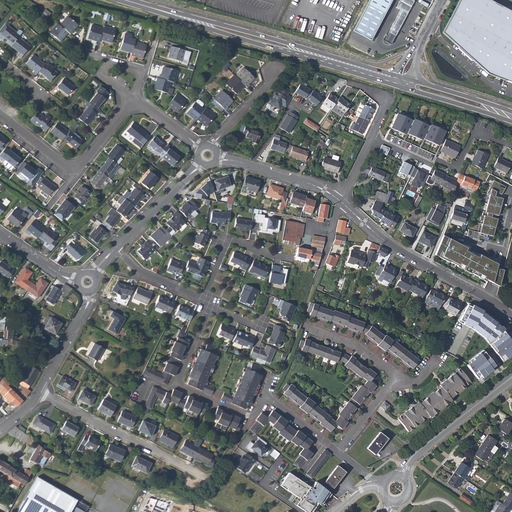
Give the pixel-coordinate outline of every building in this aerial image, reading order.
[(369,0),(353,31),(371,40),(391,0),(369,0)] [(413,1),(411,0),(400,0),(396,7),(400,9),(383,40),(390,44),(413,1)] [(511,12),(493,2),(489,0),(459,0),(442,33),(487,73),(511,82),(511,12)] [(67,16),(60,26),(67,32),(70,34),(78,25),(67,16)] [(5,24),(0,30),(0,34),(0,35),(0,38),(2,41),(5,38),(9,41),(13,44),(18,37),(19,36),(16,33),(8,26),(10,24),(7,21),(5,24)] [(59,42),(67,32),(60,26),(57,24),(49,33),(59,42)] [(87,39),(99,42),(100,40),(103,29),(91,26),(87,39)] [(115,30),(104,27),(103,29),(100,40),(111,43),(115,30)] [(120,49),(131,53),(135,42),(135,40),(131,39),(132,36),(131,35),(126,33),(124,34),(124,37),(120,49)] [(30,47),(18,37),(13,44),(11,46),(19,52),(16,55),(20,58),(30,47)] [(146,45),(135,42),(131,53),(131,55),(142,59),(146,45)] [(168,58),(181,62),(185,51),(171,47),(170,50),(171,51),(168,58)] [(32,72),(36,75),(38,72),(44,64),(33,55),(25,64),(28,66),(29,66),(34,70),(32,72)] [(47,66),(45,64),(44,64),(38,72),(46,78),(50,82),(56,73),(53,70),(54,69),(49,65),(47,66)] [(159,75),(158,78),(170,82),(174,83),(177,72),(163,67),(161,75),(159,75)] [(244,68),(235,77),(245,86),(247,88),(249,85),(249,84),(254,78),(244,68)] [(243,89),(245,86),(235,77),(234,75),(225,84),(236,94),(242,88),(243,89)] [(168,89),(170,82),(158,78),(157,78),(154,89),(167,93),(168,89)] [(57,87),(68,96),(74,87),(63,79),(57,87)] [(295,92),(305,98),(307,99),(316,106),(322,99),(317,95),(318,94),(313,91),(312,92),(310,90),(305,87),(305,88),(299,85),(295,92)] [(97,93),(89,103),(96,109),(102,102),(101,102),(104,98),(108,93),(100,86),(96,92),(97,93)] [(280,90),(288,94),(290,90),(282,86),(280,90)] [(288,94),(280,90),(279,93),(276,91),(272,97),(274,98),(272,100),(273,104),(275,105),(275,106),(279,109),(282,105),(285,107),(291,98),(287,96),(288,94)] [(221,91),(213,100),(215,101),(224,110),(225,111),(227,108),(227,107),(232,101),(221,91)] [(322,104),(331,109),(333,105),(338,99),(329,93),(322,104)] [(185,102),(176,94),(167,105),(177,112),(185,102)] [(343,99),(339,96),(338,99),(333,105),(344,113),(345,111),(350,105),(342,100),(343,99)] [(221,113),(224,110),(215,101),(212,105),(221,113)] [(94,112),(96,109),(89,103),(87,102),(85,105),(88,107),(79,119),(87,125),(96,113),(94,112)] [(186,113),(195,120),(197,119),(204,110),(201,108),(195,103),(194,102),(186,113)] [(368,123),(374,111),(365,105),(365,106),(361,104),(358,111),(358,113),(361,114),(359,118),(368,123)] [(331,109),(342,116),(344,113),(333,105),(331,109)] [(210,112),(205,108),(204,110),(197,119),(206,126),(214,116),(210,112)] [(279,128),(288,133),(296,121),(295,120),(297,117),(290,112),(288,116),(287,115),(279,128)] [(411,120),(397,113),(390,128),(404,135),(405,133),(411,120)] [(37,125),(45,131),(51,124),(48,121),(49,120),(45,116),(43,118),(39,115),(33,123),(37,126),(37,125)] [(319,127),(306,118),(303,122),(316,131),(318,129),(319,127)] [(361,136),(368,123),(359,118),(358,118),(354,125),(351,131),(361,136)] [(428,126),(414,119),(413,121),(407,134),(421,140),(422,139),(428,126)] [(50,132),(62,141),(63,139),(68,132),(56,123),(50,132)] [(133,141),(141,148),(150,136),(133,123),(124,134),(130,138),(132,136),(135,138),(133,141)] [(445,131),(430,125),(430,126),(423,139),(438,146),(445,131)] [(251,142),(256,144),(260,133),(248,129),(248,128),(245,127),(242,133),(246,135),(245,137),(252,139),(251,142)] [(74,130),(72,128),(68,132),(63,139),(76,149),(82,141),(72,133),(74,130)] [(157,152),(160,154),(165,146),(158,140),(154,137),(148,144),(152,148),(151,149),(156,152),(157,152)] [(459,146),(445,139),(439,151),(453,158),(459,146)] [(278,141),(273,140),(271,146),(274,147),(274,150),(283,153),(286,144),(278,141)] [(116,145),(107,157),(108,158),(114,163),(119,157),(124,151),(116,145)] [(308,152),(288,145),(285,154),(305,160),(308,152)] [(390,149),(382,145),(379,152),(386,155),(390,149)] [(4,160),(13,167),(20,159),(8,150),(7,151),(4,149),(0,153),(0,159),(3,162),(4,160)] [(161,157),(172,166),(179,158),(168,149),(161,157)] [(471,159),(469,163),(480,169),(488,154),(482,152),(476,150),(472,159),(471,159)] [(320,168),(337,173),(341,162),(324,157),(320,168)] [(492,166),(505,172),(510,163),(497,157),(492,166)] [(112,167),(115,163),(114,163),(108,158),(105,162),(99,171),(107,177),(108,178),(111,175),(109,173),(113,168),(112,167)] [(26,164),(23,162),(14,173),(17,175),(19,172),(26,164)] [(386,183),(389,175),(374,168),(376,164),(371,162),(369,166),(367,165),(363,172),(362,171),(359,177),(364,179),(367,174),(386,183)] [(410,176),(414,168),(415,167),(405,162),(399,172),(408,176),(408,175),(410,176)] [(109,173),(111,175),(118,166),(117,165),(115,163),(112,167),(113,168),(109,173)] [(36,172),(26,164),(19,172),(17,175),(18,176),(26,183),(27,183),(32,187),(43,172),(38,169),(36,172)] [(417,169),(414,168),(410,176),(413,177),(409,184),(417,188),(418,185),(422,187),(424,182),(427,175),(423,173),(423,172),(419,170),(419,171),(416,170),(417,169)] [(433,182),(442,186),(447,177),(442,174),(443,173),(439,172),(439,173),(433,170),(430,176),(427,175),(424,182),(429,184),(432,184),(433,182)] [(100,186),(107,177),(99,171),(92,180),(90,183),(97,189),(99,186),(100,186)] [(140,183),(148,189),(157,178),(150,172),(140,183)] [(479,182),(459,174),(456,181),(455,183),(475,191),(479,182)] [(213,181),(216,191),(222,189),(230,186),(227,177),(213,181)] [(442,186),(453,192),(455,183),(456,181),(453,179),(452,180),(447,177),(442,186)] [(36,186),(41,190),(48,195),(48,196),(55,187),(43,178),(36,186)] [(259,182),(251,179),(250,181),(244,179),(240,192),(241,192),(241,193),(245,194),(246,194),(254,196),(259,182)] [(493,180),(486,194),(489,195),(485,212),(483,211),(482,215),(484,215),(479,233),(492,236),(497,219),(489,216),(490,213),(498,215),(503,198),(497,197),(498,192),(501,194),(506,187),(493,180)] [(214,192),(211,182),(206,183),(195,193),(195,197),(207,199),(208,196),(214,192)] [(142,193),(144,191),(134,183),(132,186),(134,188),(130,193),(127,191),(122,197),(125,200),(132,206),(134,207),(143,195),(142,193)] [(282,189),(269,185),(266,195),(279,199),(278,200),(284,202),(287,193),(281,192),(282,189)] [(74,197),(81,203),(83,200),(84,200),(90,192),(82,186),(75,194),(76,194),(74,197)] [(386,195),(373,190),(370,198),(375,200),(383,202),(383,203),(386,195)] [(388,191),(386,195),(383,203),(388,204),(389,204),(390,201),(391,197),(391,196),(392,193),(388,191)] [(289,203),(301,207),(305,196),(292,192),(289,203)] [(306,197),(301,211),(305,212),(304,214),(310,215),(310,214),(311,214),(313,210),(312,209),(314,201),(310,200),(311,199),(306,197)] [(2,204),(0,202),(0,214),(6,207),(5,207),(9,202),(6,199),(2,204)] [(55,214),(62,220),(66,215),(67,216),(74,207),(65,200),(60,206),(61,206),(55,214)] [(123,217),(132,206),(125,200),(115,211),(121,215),(123,217)] [(178,210),(185,218),(193,210),(194,211),(197,208),(189,200),(186,203),(186,202),(183,205),(178,210)] [(378,210),(383,202),(375,200),(370,208),(371,212),(370,214),(379,220),(383,212),(378,210)] [(450,218),(463,223),(469,205),(464,203),(462,209),(454,206),(450,218)] [(317,216),(315,216),(314,220),(322,222),(323,218),(325,218),(328,206),(320,204),(317,216)] [(434,209),(431,208),(425,219),(428,221),(429,219),(438,224),(442,215),(446,207),(443,206),(440,205),(437,204),(434,209)] [(20,216),(13,210),(6,219),(17,227),(25,217),(28,219),(32,214),(32,213),(26,208),(20,216)] [(118,218),(121,215),(115,211),(114,210),(112,213),(112,212),(109,216),(105,222),(101,223),(108,230),(111,227),(112,228),(119,218),(118,218)] [(180,221),(182,219),(176,212),(171,217),(172,218),(168,222),(169,223),(166,226),(168,228),(164,231),(170,236),(173,233),(183,223),(180,221)] [(223,225),(223,222),(224,220),(228,220),(229,213),(223,212),(222,213),(218,212),(216,213),(210,212),(208,223),(214,224),(215,226),(218,224),(223,225)] [(393,217),(383,212),(379,220),(378,222),(382,224),(382,225),(387,228),(387,227),(391,229),(398,218),(394,215),(393,217)] [(272,231),(278,232),(280,220),(264,218),(264,215),(257,214),(255,223),(260,224),(262,224),(261,226),(260,231),(266,232),(266,228),(273,229),(272,231)] [(246,229),(250,229),(251,220),(236,218),(234,226),(242,228),(242,229),(246,230),(246,229)] [(345,221),(338,220),(335,231),(348,235),(349,228),(344,227),(345,221)] [(30,233),(37,238),(38,237),(44,229),(33,221),(24,232),(28,235),(30,233)] [(304,224),(290,222),(287,241),(288,241),(288,244),(298,246),(300,237),(301,236),(304,224)] [(399,231),(411,237),(415,229),(403,223),(399,231)] [(89,237),(96,243),(102,235),(104,236),(106,233),(98,226),(95,230),(94,230),(89,237)] [(158,247),(162,244),(160,242),(165,238),(167,239),(170,236),(164,231),(161,227),(158,230),(157,229),(153,232),(154,233),(152,235),(151,234),(149,237),(158,247)] [(43,245),(51,251),(58,242),(54,239),(56,236),(45,228),(44,229),(38,237),(45,242),(43,245)] [(201,247),(208,231),(204,230),(200,230),(199,233),(197,232),(195,235),(194,235),(193,236),(191,239),(191,242),(201,247)] [(422,232),(418,241),(422,243),(430,247),(434,238),(422,232)] [(499,265),(443,235),(434,255),(485,281),(487,279),(499,286),(503,271),(497,268),(499,265)] [(341,241),(344,241),(345,237),(334,236),(332,244),(339,246),(340,244),(341,241)] [(135,253),(142,260),(146,256),(147,256),(154,250),(145,241),(142,244),(143,245),(139,249),(135,253)] [(67,251),(76,260),(84,253),(74,244),(73,245),(70,242),(65,247),(68,250),(67,251)] [(371,242),(367,250),(366,253),(362,267),(366,268),(368,262),(371,263),(373,261),(376,254),(381,256),(380,257),(381,258),(384,258),(386,255),(385,255),(387,250),(376,245),(371,242)] [(319,244),(311,243),(310,248),(311,248),(311,250),(310,252),(309,259),(314,260),(312,269),(316,270),(321,254),(322,250),(323,245),(319,244)] [(295,256),(300,257),(304,258),(307,259),(309,259),(310,252),(311,250),(297,248),(295,256)] [(350,249),(346,262),(356,266),(361,268),(362,267),(366,253),(361,251),(361,252),(357,251),(357,252),(354,251),(351,248),(350,249)] [(239,256),(232,253),(229,262),(238,266),(237,266),(241,268),(241,270),(244,271),(249,260),(246,258),(242,256),(241,257),(239,256)] [(330,256),(328,255),(324,263),(334,267),(338,257),(334,255),(333,257),(330,256)] [(202,260),(198,258),(195,265),(187,261),(185,266),(188,267),(186,271),(192,274),(193,273),(193,274),(192,276),(193,278),(198,280),(200,280),(201,277),(202,277),(204,272),(203,271),(204,270),(205,270),(207,266),(208,262),(202,260)] [(267,267),(262,265),(260,264),(260,263),(253,259),(247,271),(251,273),(252,273),(263,277),(267,267)] [(165,271),(169,272),(171,271),(173,272),(175,273),(176,272),(179,274),(183,264),(179,262),(178,264),(169,260),(165,271)] [(0,261),(0,273),(7,278),(8,278),(13,271),(12,270),(13,270),(0,261)] [(388,266),(384,264),(383,266),(382,268),(377,277),(376,280),(380,282),(382,279),(389,283),(396,272),(388,268),(388,266)] [(271,265),(267,282),(279,285),(281,275),(278,274),(280,267),(271,265)] [(382,268),(378,266),(373,274),(377,277),(382,268)] [(15,282),(37,297),(47,283),(40,279),(36,286),(27,280),(31,273),(25,268),(15,282)] [(396,285),(407,291),(408,289),(413,279),(408,276),(407,278),(401,275),(396,285)] [(427,287),(413,279),(408,289),(422,297),(427,287)] [(130,296),(133,288),(127,286),(116,284),(115,283),(111,291),(119,296),(120,299),(124,300),(126,295),(130,296)] [(53,286),(45,300),(53,305),(61,291),(67,295),(71,289),(64,284),(60,290),(56,288),(53,286)] [(256,295),(258,290),(244,284),(240,295),(241,295),(240,298),(238,302),(243,304),(245,302),(249,304),(252,298),(253,298),(255,295),(256,295)] [(132,298),(146,304),(151,292),(147,290),(146,292),(136,288),(132,298)] [(445,296),(430,289),(423,303),(427,305),(427,304),(429,300),(440,306),(445,296)] [(154,307),(169,313),(174,303),(165,299),(165,300),(158,297),(154,307)] [(427,304),(438,309),(440,306),(429,300),(427,304)] [(444,309),(454,315),(460,305),(456,303),(455,304),(451,302),(448,300),(444,309)] [(289,322),(296,307),(293,305),(283,301),(281,305),(282,306),(278,313),(279,316),(282,317),(284,318),(283,320),(289,322)] [(318,319),(325,322),(325,321),(328,310),(318,306),(318,305),(313,303),(312,305),(309,304),(306,312),(310,313),(309,316),(314,318),(314,317),(318,318),(318,319)] [(185,319),(189,320),(193,311),(189,310),(189,308),(185,306),(184,307),(182,306),(179,305),(174,315),(185,320),(185,319)] [(484,339),(489,344),(502,362),(511,354),(511,342),(503,331),(505,329),(497,324),(483,312),(483,310),(473,305),(472,307),(467,305),(458,322),(473,329),(484,339)] [(334,324),(341,326),(342,325),(345,315),(334,310),(333,311),(328,310),(325,321),(330,322),(330,321),(335,323),(334,324)] [(107,330),(116,335),(120,327),(124,319),(119,316),(112,312),(109,317),(113,319),(107,330)] [(356,332),(358,332),(361,321),(349,317),(349,316),(345,315),(342,325),(346,327),(345,327),(350,329),(349,330),(356,333),(356,332)] [(0,318),(0,319),(0,331),(4,332),(3,340),(1,340),(1,339),(0,338),(0,346),(3,347),(3,344),(20,345),(20,342),(12,341),(12,339),(13,336),(12,335),(12,331),(13,331),(13,328),(7,327),(7,324),(7,321),(8,321),(9,319),(9,318),(8,317),(6,317),(5,317),(5,318),(0,318)] [(44,328),(55,334),(57,331),(56,330),(60,323),(50,318),(44,328)] [(217,334),(230,340),(234,329),(230,327),(229,328),(229,329),(225,328),(225,326),(220,324),(219,328),(219,330),(217,334)] [(283,332),(284,329),(276,325),(274,328),(275,328),(269,343),(279,347),(281,342),(281,341),(285,333),(283,332)] [(370,327),(366,326),(365,328),(368,330),(365,334),(364,334),(368,338),(367,339),(373,343),(374,342),(378,345),(377,345),(384,351),(386,349),(390,352),(389,353),(395,357),(396,356),(403,361),(402,363),(408,367),(409,366),(412,369),(418,361),(392,341),(384,335),(383,336),(371,326),(370,327)] [(168,356),(165,362),(166,363),(162,371),(163,372),(162,375),(149,369),(146,376),(166,385),(170,375),(174,377),(177,368),(173,366),(176,360),(180,362),(184,354),(179,352),(180,349),(185,351),(188,344),(183,341),(186,334),(179,330),(176,337),(177,338),(175,342),(170,340),(166,350),(171,352),(169,356),(168,356)] [(241,346),(249,349),(254,338),(247,335),(247,336),(236,331),(232,342),(241,346)] [(338,363),(338,362),(341,353),(337,352),(338,350),(330,348),(329,349),(321,346),(321,345),(315,343),(314,344),(310,342),(306,340),(305,342),(301,340),(298,347),(303,349),(302,351),(306,353),(307,352),(338,363)] [(463,341),(458,347),(463,352),(468,345),(463,341)] [(96,361),(103,349),(94,344),(87,356),(96,361)] [(200,349),(185,384),(211,395),(214,388),(206,385),(204,384),(205,380),(207,375),(211,367),(212,365),(214,360),(215,356),(212,354),(215,347),(207,344),(203,351),(200,349)] [(41,348),(34,345),(30,354),(36,357),(41,348)] [(269,363),(275,349),(266,345),(263,352),(259,350),(258,351),(252,348),(250,355),(269,363)] [(496,366),(485,352),(468,364),(479,379),(496,366)] [(338,362),(342,363),(347,355),(341,353),(338,362)] [(350,359),(347,355),(342,363),(345,365),(344,367),(347,370),(348,370),(360,379),(361,378),(366,382),(361,387),(360,387),(359,388),(368,394),(369,393),(370,394),(376,387),(370,382),(375,375),(368,370),(367,371),(364,368),(365,367),(359,362),(358,364),(355,361),(355,360),(352,357),(350,359)] [(235,393),(235,394),(233,397),(232,396),(224,393),(221,400),(247,411),(262,376),(259,374),(261,367),(252,363),(249,370),(245,369),(244,373),(242,378),(237,387),(235,393)] [(30,366),(19,384),(24,387),(27,389),(38,371),(30,366)] [(468,382),(458,369),(441,383),(438,386),(439,387),(418,404),(417,403),(413,406),(413,405),(396,418),(407,432),(427,415),(429,417),(449,401),(448,399),(468,382)] [(57,384),(70,392),(75,384),(61,376),(57,384)] [(10,389),(6,385),(4,382),(1,384),(0,382),(0,389),(1,390),(4,393),(5,394),(10,389)] [(353,413),(356,410),(348,403),(338,416),(339,417),(334,423),(330,419),(330,418),(314,405),(314,404),(307,398),(306,399),(294,389),(295,388),(291,385),(289,387),(287,385),(282,391),(285,393),(288,396),(289,396),(292,399),(291,400),(296,404),(297,403),(301,406),(300,407),(307,413),(308,412),(312,415),(311,416),(317,421),(318,420),(321,422),(319,425),(323,428),(324,427),(331,432),(336,425),(342,430),(347,423),(346,422),(349,418),(350,419),(355,414),(353,413)] [(21,392),(26,396),(30,391),(27,389),(24,387),(21,392)] [(202,414),(206,405),(198,401),(196,406),(194,405),(196,400),(188,396),(186,401),(179,398),(181,393),(173,390),(171,394),(152,387),(144,406),(150,409),(156,396),(162,399),(161,402),(166,405),(168,401),(176,404),(176,405),(183,408),(186,409),(185,414),(194,418),(197,412),(202,414)] [(366,396),(368,394),(359,388),(350,400),(359,406),(362,402),(363,403),(367,397),(366,396)] [(4,395),(10,401),(16,395),(10,389),(5,394),(4,395)] [(77,399),(90,406),(95,397),(82,390),(77,399)] [(5,401),(8,404),(10,401),(4,395),(5,394),(4,393),(2,395),(6,400),(5,401)] [(13,403),(17,406),(23,401),(16,395),(10,401),(8,404),(7,404),(9,406),(13,403)] [(97,410),(106,414),(107,413),(110,415),(115,406),(103,400),(97,410)] [(348,403),(356,410),(359,406),(350,400),(348,403)] [(238,432),(241,425),(237,424),(239,419),(228,414),(225,419),(223,418),(225,413),(216,409),(212,419),(217,421),(215,427),(224,431),(227,426),(235,430),(234,431),(238,432)] [(117,422),(131,428),(136,417),(122,411),(117,422)] [(256,422),(250,430),(255,435),(262,426),(263,427),(268,422),(273,425),(271,427),(279,433),(278,434),(289,442),(290,441),(297,446),(298,445),(303,449),(299,455),(300,455),(295,461),(301,466),(305,460),(306,461),(312,454),(306,449),(312,442),(297,431),(296,432),(285,424),(286,423),(272,411),(266,418),(261,414),(255,421),(256,422)] [(32,424),(49,434),(54,425),(37,416),(32,424)] [(498,429),(507,434),(511,426),(511,423),(505,419),(498,429)] [(61,430),(73,437),(78,428),(65,421),(61,430)] [(142,421),(138,430),(144,432),(143,433),(150,436),(155,426),(142,421)] [(15,427),(7,434),(12,436),(17,428),(15,427)] [(12,436),(25,443),(28,436),(23,432),(17,428),(12,436)] [(158,440),(172,447),(178,437),(164,429),(158,440)] [(366,448),(374,455),(387,439),(379,432),(366,448)] [(488,435),(481,445),(494,454),(497,448),(493,445),(496,441),(488,435)] [(84,446),(94,451),(99,441),(89,436),(88,438),(85,436),(77,450),(80,452),(84,446)] [(266,443),(259,438),(256,441),(253,444),(250,441),(245,447),(251,452),(253,450),(260,456),(262,453),(263,453),(266,449),(263,447),(266,443)] [(180,450),(193,457),(198,447),(185,440),(180,450)] [(104,455),(120,461),(124,451),(109,444),(104,455)] [(47,458),(49,454),(44,451),(37,445),(33,452),(41,456),(41,455),(47,458)] [(488,462),(494,454),(481,445),(474,455),(483,461),(483,460),(488,462)] [(193,457),(199,461),(200,460),(207,464),(211,466),(214,462),(210,459),(212,455),(198,447),(193,457)] [(324,450),(318,458),(323,462),(330,454),(324,450)] [(253,464),(256,460),(246,452),(243,456),(242,455),(239,459),(240,460),(238,462),(234,467),(243,473),(251,463),(253,464)] [(36,464),(38,459),(31,455),(29,460),(36,464)] [(146,474),(151,464),(144,461),(144,460),(136,456),(131,466),(146,474)] [(312,465),(318,469),(323,462),(318,458),(312,465)] [(461,463),(469,468),(471,464),(464,459),(461,463)] [(15,470),(2,462),(0,465),(0,471),(2,472),(0,476),(8,482),(11,478),(11,477),(15,471),(15,470)] [(469,468),(461,463),(461,462),(454,472),(466,480),(469,476),(465,474),(469,468)] [(312,465),(305,474),(309,477),(311,478),(318,469),(312,465)] [(332,488),(343,475),(345,472),(337,466),(324,482),(332,488)] [(161,468),(156,477),(163,481),(168,473),(161,468)] [(15,480),(23,485),(28,477),(31,472),(26,469),(22,475),(15,471),(11,477),(16,479),(15,480)] [(297,505),(307,511),(308,511),(316,501),(319,503),(328,490),(316,481),(312,487),(289,472),(281,485),(301,499),(297,505)] [(463,485),(466,480),(454,472),(447,483),(456,488),(460,483),(463,485)] [(37,477),(16,511),(69,511),(76,500),(37,477)] [(511,493),(510,492),(502,504),(511,509),(511,507),(511,493)] [(462,494),(459,498),(470,505),(473,501),(462,494)] [(502,504),(498,501),(495,505),(499,508),(495,511),(494,511),(508,511),(511,509),(502,504)]
